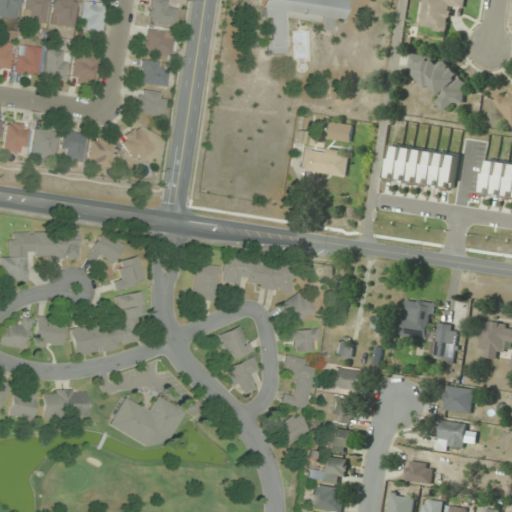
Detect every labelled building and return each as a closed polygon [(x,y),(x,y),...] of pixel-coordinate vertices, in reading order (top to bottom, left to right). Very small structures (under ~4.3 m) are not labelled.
[(0,0),(0,17),(18,18),(18,0),(0,0)] [(25,0),(23,20),(45,23),(48,0),(25,0)] [(54,0),(50,24),(72,28),(77,1),(72,0),(54,0)] [(175,25),(176,10),(168,9),(168,1),(157,0),(149,0),(147,22),(175,25)] [(264,0),(264,18),(269,18),(267,53),(283,54),(285,19),(319,21),(319,30),(332,30),(332,19),(343,20),(343,0),(264,0)] [(466,0),(421,0),(417,27),(450,32),(454,7),(465,9),(466,0)] [(81,30),(101,32),(104,4),(84,2),(81,30)] [(143,51),(169,56),(173,33),(147,28),(143,51)] [(37,75),(40,47),(17,45),(14,73),(37,75)] [(448,59),(438,67),(423,48),(407,62),(438,99),(436,101),(447,113),(468,95),(461,87),(467,82),(448,59)] [(42,76),(64,80),(68,54),(47,50),(42,76)] [(95,56),(74,54),(71,81),(93,83),(95,56)] [(167,63),(140,62),(139,83),(166,85),(167,63)] [(511,87),(494,99),(511,124),(511,87)] [(166,94),(139,90),(136,112),(162,116),(166,94)] [(28,124),(5,122),(3,151),(25,153),(28,124)] [(354,124),(330,122),(329,139),(352,141),(354,124)] [(153,149),(137,127),(119,140),(134,162),(153,149)] [(33,156),(55,156),(55,130),(33,130),(33,156)] [(86,136),(64,131),(60,151),(65,152),(63,159),(80,162),(86,136)] [(89,165),(111,166),(112,140),(90,139),(89,165)] [(461,154),(393,145),(388,181),(456,191),(461,154)] [(300,169),(347,176),(351,153),(304,146),(300,169)] [(511,163),(487,160),(483,196),(511,199),(511,163)] [(27,280),(26,258),(78,258),(78,232),(8,233),(9,257),(2,257),(2,281),(27,280)] [(88,262),(95,264),(97,257),(115,262),(121,244),(95,236),(88,262)] [(145,280),(134,256),(116,264),(122,276),(112,281),(117,292),(145,280)] [(239,285),(239,284),(290,291),(293,266),(224,257),(220,282),(239,285)] [(212,301),(217,267),(196,263),(190,298),(212,301)] [(277,307),(290,326),(313,310),(300,291),(277,307)] [(70,331),(73,354),(141,344),(137,317),(145,316),(141,292),(115,296),(119,324),(70,331)] [(401,335),(429,340),(436,304),(407,299),(401,335)] [(31,319),(21,317),(20,328),(2,326),(0,342),(0,345),(27,349),(31,319)] [(64,321),(36,317),(33,345),(60,349),(64,321)] [(488,348),(486,357),(498,358),(499,350),(507,352),(509,342),(511,342),(511,323),(484,320),(480,347),(488,348)] [(460,326),(439,322),(433,357),(455,360),(460,326)] [(250,352),(239,326),(215,336),(226,362),(250,352)] [(295,351),(317,351),(317,331),(286,331),(286,342),(295,342),(295,351)] [(356,345),(340,340),(336,353),(352,358),(356,345)] [(280,404),(306,408),(312,368),(303,367),(304,359),(286,356),(283,377),(294,378),(291,396),(282,394),(280,404)] [(254,386),(249,377),(259,373),(251,357),(225,370),(237,395),(254,386)] [(330,386),(360,390),(362,370),(332,367),(330,386)] [(471,414),(476,390),(448,385),(444,408),(471,414)] [(36,389),(25,387),(23,396),(12,394),(7,417),(30,421),(36,389)] [(41,390),(41,418),(86,418),(86,390),(41,390)] [(122,397),(106,426),(149,449),(153,441),(164,447),(183,411),(155,396),(147,411),(122,397)] [(331,421),(353,423),(355,400),(333,398),(331,421)] [(282,446),(307,434),(298,415),(282,422),(279,415),(271,419),(282,446)] [(465,421),(440,421),(440,450),(465,450),(465,421)] [(353,430),(329,427),(326,449),(349,453),(353,430)] [(349,459),(325,455),(321,480),(345,484),(349,459)] [(437,465),(410,460),(406,480),(433,485),(437,465)] [(338,498),(338,485),(312,486),(313,511),(344,509),(343,497),(338,498)] [(413,511),(416,495),(392,492),(389,511),(413,511)]
